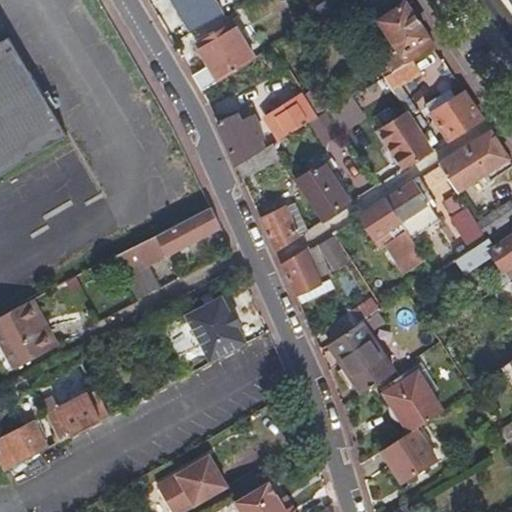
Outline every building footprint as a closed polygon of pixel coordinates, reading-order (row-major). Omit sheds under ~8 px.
[(215,0),(170,0),(190,34),(224,14),(215,0)] [(412,59),(435,45),(406,2),(381,19),(400,49),(402,51),(380,64),(387,75),(412,59)] [(199,46),(219,81),(254,60),(234,25),(199,46)] [(0,171),(65,133),(10,39),(0,45),(0,171)] [(376,59),(380,64),(402,51),(400,49),(393,53),(391,50),(376,59)] [(420,72),(412,59),(387,75),(385,76),(393,89),(420,72)] [(317,87),(305,94),(319,116),(320,115),(328,111),(331,109),(317,87)] [(432,113),(457,96),(452,89),(427,106),(432,113)] [(483,118),(465,90),(457,96),(432,113),(450,140),(483,118)] [(267,116),(281,139),(317,117),(304,93),(267,116)] [(352,96),(331,109),(328,111),(337,124),(342,131),(364,117),(352,96)] [(405,168),(432,151),(424,138),(406,110),(379,128),(405,168)] [(329,129),(337,124),(328,111),(320,115),(329,129)] [(239,114),(218,123),(237,166),(266,148),(262,139),(265,137),(255,114),(242,120),(239,114)] [(491,181),(511,167),(511,160),(492,131),(440,164),(458,192),(487,174),(491,181)] [(266,148),(237,166),(244,181),(282,158),(279,154),(276,149),(273,144),(266,148)] [(276,149),(279,154),(284,151),(281,146),(276,149)] [(313,170),(297,180),(324,221),(352,203),(325,162),(322,164),(318,159),(309,165),(313,170)] [(423,174),(430,193),(447,186),(440,167),(423,174)] [(428,192),(420,178),(386,199),(412,239),(440,221),(432,208),(423,195),(428,192)] [(423,195),(432,208),(437,205),(428,192),(423,195)] [(444,202),(454,217),(464,210),(455,195),(444,202)] [(386,199),(360,216),(381,248),(387,244),(404,271),(424,258),(412,239),(386,199)] [(511,204),(510,202),(480,221),(488,234),(511,218),(511,204)] [(286,206),(262,219),(276,252),(300,236),(286,206)] [(146,264),(220,227),(210,207),(117,256),(119,261),(124,258),(128,265),(142,256),(146,264)] [(471,251),(487,240),(467,207),(464,210),(454,217),(451,219),(471,251)] [(465,275),(495,256),(511,280),(511,279),(511,238),(497,249),(490,238),(487,240),(471,251),(455,261),(465,275)] [(282,265),(296,295),(322,283),(310,257),(315,254),(311,247),(282,265)] [(222,296),(187,314),(211,361),(247,343),(238,326),(231,313),(222,296)] [(380,304),(377,299),(372,303),(375,308),(380,304)] [(42,318),(33,300),(0,316),(0,339),(14,368),(52,349),(37,321),(42,318)] [(235,311),(231,313),(238,326),(242,324),(235,311)] [(37,321),(52,349),(57,346),(42,318),(37,321)] [(363,323),(330,344),(345,368),(350,366),(367,391),(395,372),(363,323)] [(511,361),(502,368),(511,384),(511,361)] [(410,433),(416,429),(442,412),(418,373),(385,394),(410,433)] [(61,441),(110,415),(99,392),(90,397),(87,391),(46,414),(61,441)] [(0,465),(3,472),(4,471),(48,448),(33,420),(0,437),(0,465)] [(410,433),(381,452),(401,483),(437,461),(416,429),(410,433)] [(209,456),(157,486),(171,511),(182,511),(226,486),(209,456)] [(254,491),(236,501),(242,511),(296,511),(293,506),(287,510),(281,500),(270,481),(254,491)] [(287,496),(281,500),(287,510),(293,506),(287,496)]
